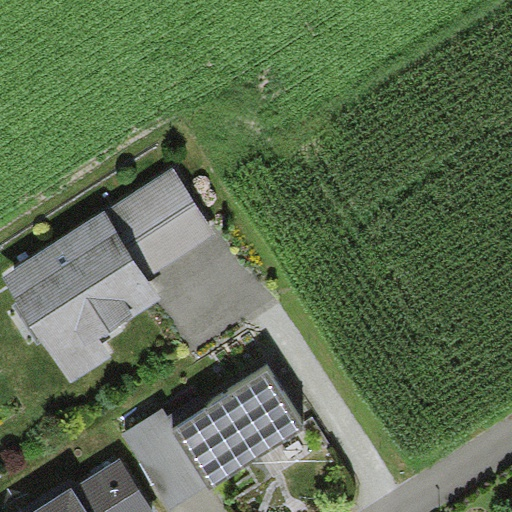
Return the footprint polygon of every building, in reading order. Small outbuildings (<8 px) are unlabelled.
[(175,160),(109,203),(151,268),(217,225),(175,160)] [(109,203),(107,199),(2,264),(71,373),(113,347),(96,320),(123,303),(126,309),(162,287),(151,268),(109,203)] [(195,397),(172,412),(210,472),(306,411),(267,351),(195,397)] [(172,412),(164,397),(123,423),(172,501),(212,475),(210,472),(172,412)] [(121,448),(76,476),(98,511),(149,511),(157,507),(121,448)] [(98,511),(76,476),(72,469),(3,511),(98,511)]
